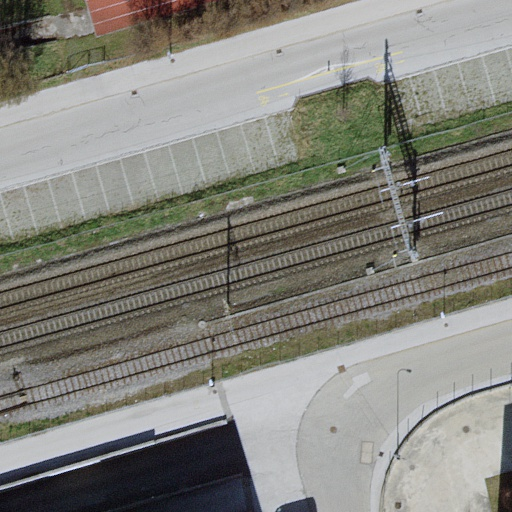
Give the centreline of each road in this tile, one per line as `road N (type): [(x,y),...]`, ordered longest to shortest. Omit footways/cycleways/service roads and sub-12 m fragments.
road 1 (residential): [(0,146),(511,0)]
road 2 (residential): [(342,511),(331,473),(339,430),(356,400),(381,380),(511,344)]
